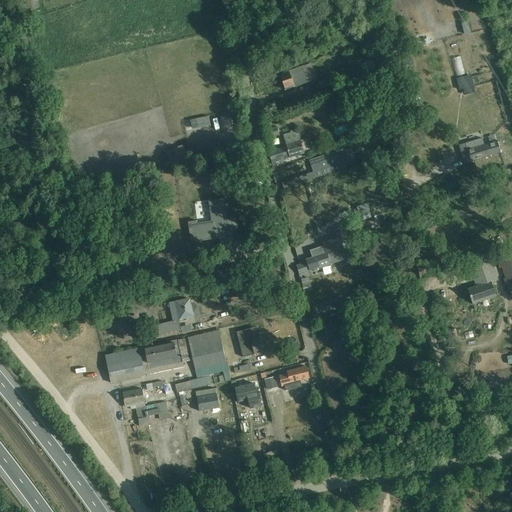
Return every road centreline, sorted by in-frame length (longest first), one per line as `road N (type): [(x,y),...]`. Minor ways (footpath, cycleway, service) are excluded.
road 1 (unclassified): [(343,480),(227,0)]
road 2 (unclassified): [(0,329),(146,511)]
road 3 (unclassified): [(511,449),(343,480)]
road 4 (motorway): [(99,511),(0,381)]
road 5 (unclassified): [(343,480),(188,511)]
road 6 (unknown): [(61,405),(105,387),(126,456),(126,487)]
